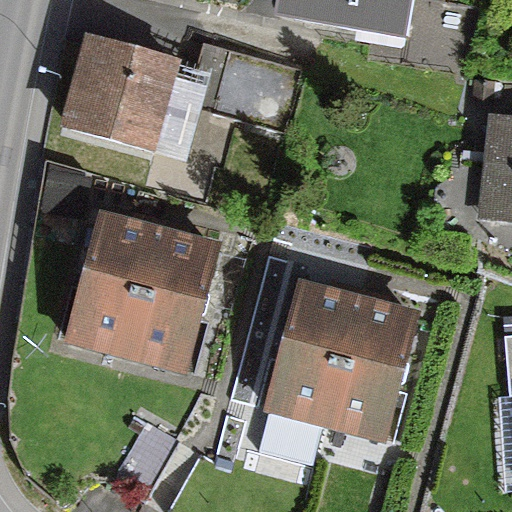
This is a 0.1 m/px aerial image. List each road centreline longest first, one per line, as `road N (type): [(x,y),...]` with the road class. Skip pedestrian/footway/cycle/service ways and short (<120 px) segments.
road 1 (tertiary): [(26,0),(0,132)]
road 2 (unknown): [(231,0),(300,22),(314,78)]
